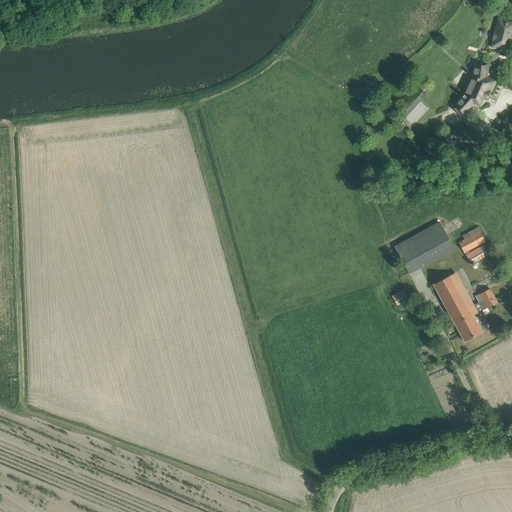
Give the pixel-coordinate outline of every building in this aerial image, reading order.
[(511,22),(498,19),(491,47),(507,51),(511,33),(511,22)] [(453,108),(461,116),(462,116),(475,103),(480,105),(483,98),(486,100),(495,81),(485,77),(487,64),(476,63),(474,74),(474,75),(467,90),(464,95),(462,97),(463,98),(455,107),(453,108)] [(458,122),(452,134),(463,140),(469,128),(458,122)] [(395,247),(409,273),(454,248),(439,222),(395,247)] [(464,239),(459,242),(471,264),(489,254),(484,245),(471,252),(470,250),(482,243),(486,241),(478,227),(467,233),(462,236),(464,239)] [(455,273),(434,285),(456,325),(465,342),(482,332),(473,315),(487,308),(497,303),(493,295),(490,288),(480,293),(475,296),(478,303),(473,305),(460,282),(455,273)] [(397,305),(400,303),(409,299),(404,290),(392,297),(397,305)]
